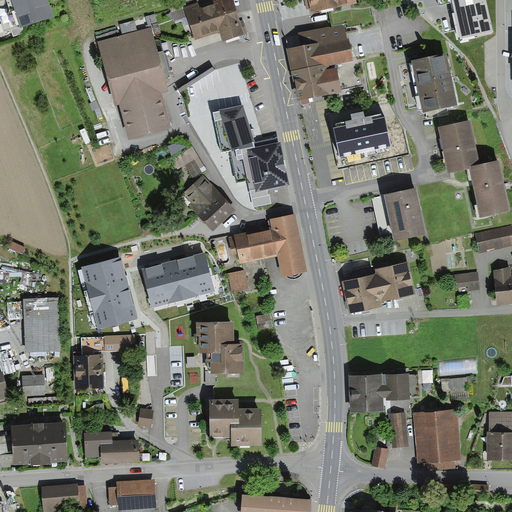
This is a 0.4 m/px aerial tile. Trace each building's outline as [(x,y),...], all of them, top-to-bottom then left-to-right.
[(54,19),(46,0),(13,0),(25,30),(54,19)] [(233,0),(215,0),(185,9),(195,40),(220,32),(223,41),(244,35),(233,0)] [(308,0),(311,13),(357,3),(355,0),(308,0)] [(495,36),(487,0),(441,0),(442,6),(452,4),(461,44),(495,36)] [(0,8),(0,10),(5,22),(11,19),(6,6),(0,8)] [(345,22),(287,35),(302,101),(360,87),(345,22)] [(168,91),(151,28),(98,42),(114,105),(119,104),(128,140),(171,129),(162,93),(168,91)] [(450,57),(413,64),(423,115),(460,108),(450,57)] [(335,112),(347,167),(399,157),(388,102),(335,112)] [(474,124),(440,130),(448,173),(482,167),(474,124)] [(282,140),(250,147),(258,190),(290,183),(282,140)] [(184,142),(172,145),(173,150),(186,147),(184,142)] [(191,145),(171,157),(185,181),(205,169),(191,145)] [(511,210),(503,163),(474,169),(483,217),(511,210)] [(204,177),(183,197),(211,224),(231,204),(204,177)] [(416,188),(384,195),(394,241),(426,234),(416,188)] [(272,225),(235,232),(241,261),(278,254),(282,273),(307,268),(296,213),(271,217),(272,225)] [(511,225),(478,234),(482,253),(511,245),(511,225)] [(167,263),(142,269),(152,308),(214,292),(204,253),(167,263)] [(127,281),(121,257),(82,267),(99,329),(138,319),(127,281)] [(511,267),(493,270),(498,306),(511,304),(511,267)] [(244,271),(228,274),(232,295),(248,293),(244,271)] [(406,272),(346,281),(352,315),(411,305),(406,272)] [(481,273),(457,276),(459,292),(483,289),(481,273)] [(26,299),(27,346),(57,346),(56,299),(26,299)] [(234,322),(198,323),(199,353),(211,353),(211,374),(245,373),(244,343),(234,343),(234,322)] [(135,335),(105,336),(105,352),(135,352),(135,335)] [(82,390),(100,390),(99,358),(81,358),(82,390)] [(441,359),(440,373),(467,374),(467,360),(441,359)] [(410,369),(351,371),(352,407),(384,406),(384,396),(411,395),(410,369)] [(425,386),(433,387),(433,369),(425,369),(425,386)] [(46,374),(24,375),(25,393),(47,392),(46,374)] [(468,376),(452,377),(453,403),(470,403),(468,376)] [(154,393),(153,382),(142,382),(142,393),(154,393)] [(239,400),(209,400),(210,439),(231,438),(232,446),(262,446),(261,408),(239,408),(239,400)] [(154,410),(140,408),(138,426),(152,428),(154,410)] [(405,410),(389,412),(393,446),(409,444),(405,410)] [(461,411),(417,413),(419,458),(463,456),(461,411)] [(511,415),(487,416),(488,459),(511,458),(511,415)] [(16,425),(17,460),(68,458),(66,423),(16,425)] [(11,426),(1,426),(2,438),(11,437),(11,426)] [(102,462),(141,462),(141,441),(102,441),(102,462)] [(389,448),(376,445),(373,463),(386,466),(389,448)] [(155,478),(117,480),(117,484),(109,484),(110,502),(118,502),(119,508),(157,506),(156,490),(155,478)] [(80,484),(42,486),(43,511),(66,511),(82,511),(80,484)] [(309,511),(310,494),(242,490),(240,511),(309,511)]
